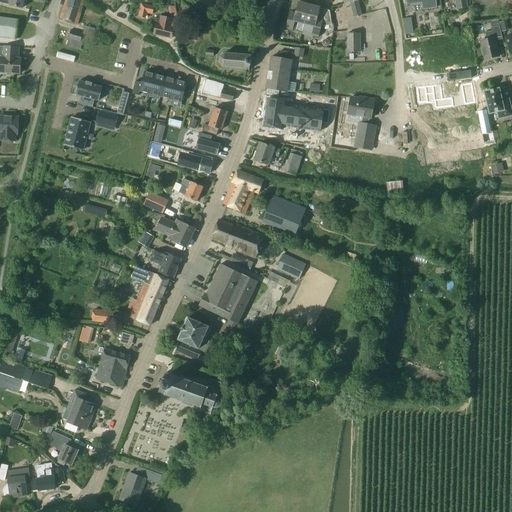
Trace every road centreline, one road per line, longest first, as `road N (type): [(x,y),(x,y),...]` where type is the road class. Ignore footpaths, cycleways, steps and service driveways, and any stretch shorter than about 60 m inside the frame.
road 1 (unclassified): [(83,500),(238,148),(275,0)]
road 2 (track): [(511,197),(485,196),(471,206),(466,400),(440,407)]
